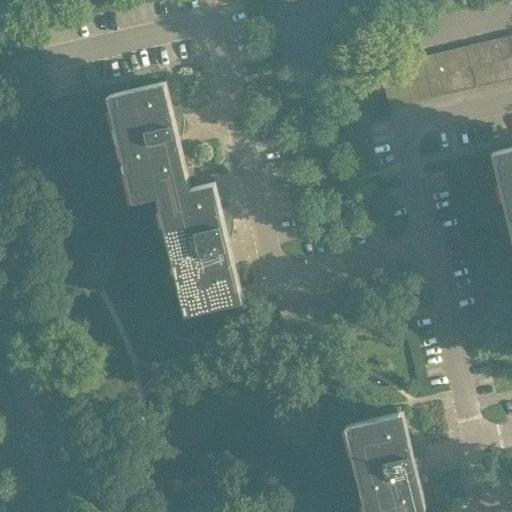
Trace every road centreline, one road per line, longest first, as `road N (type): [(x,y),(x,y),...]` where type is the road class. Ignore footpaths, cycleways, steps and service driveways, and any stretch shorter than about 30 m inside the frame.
road 1 (residential): [(41,60),(215,19),(278,278),(427,243)]
road 2 (residential): [(427,243),(406,129),(511,99)]
road 3 (residential): [(476,442),(427,243)]
road 4 (residential): [(511,12),(382,42)]
